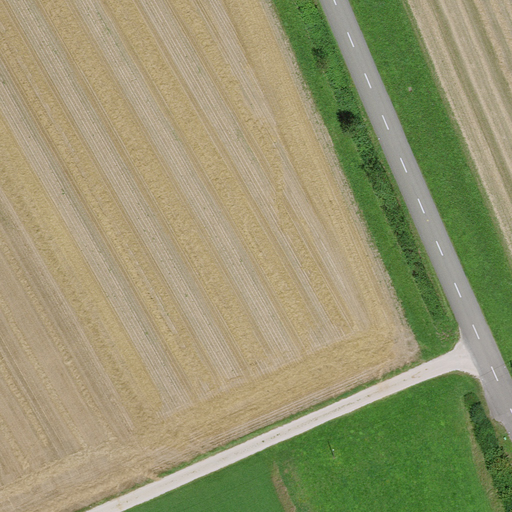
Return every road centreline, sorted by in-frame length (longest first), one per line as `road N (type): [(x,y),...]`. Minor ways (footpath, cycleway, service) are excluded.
road 1 (tertiary): [(511,409),(334,0)]
road 2 (track): [(107,511),(483,346)]
